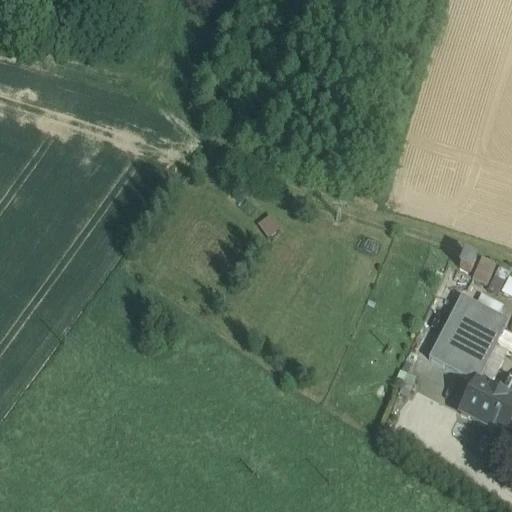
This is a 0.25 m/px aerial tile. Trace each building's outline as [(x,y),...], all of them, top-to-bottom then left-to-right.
[(270,216),(258,225),(268,238),(280,230),(270,216)] [(475,263),(464,258),(459,270),(470,275),(475,263)] [(472,282),(490,285),(494,262),(476,259),(472,282)] [(511,299),(511,280),(506,278),(499,294),(511,299)] [(480,298),(476,308),(496,316),(500,307),(480,298)] [(507,327),(460,302),(428,363),(475,388),(476,386),(477,386),(497,349),(496,348),(507,327)] [(511,380),(509,379),(500,398),(511,404),(511,380)] [(477,386),(476,386),(475,388),(460,417),(503,439),(511,421),(511,404),(500,398),(477,386)]
